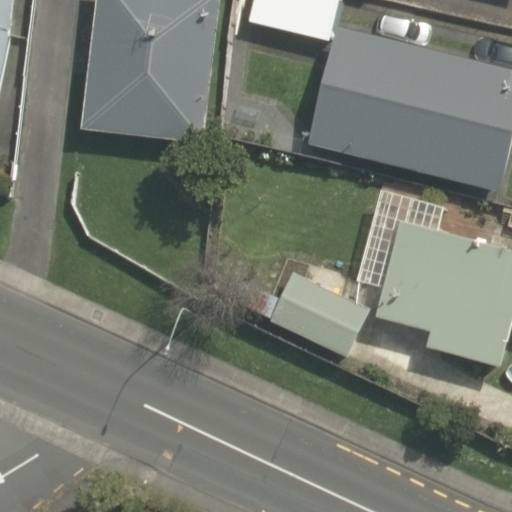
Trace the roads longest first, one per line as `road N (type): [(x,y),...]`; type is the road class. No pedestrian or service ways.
road 1 (tertiary): [(0,332),(378,511)]
road 2 (unknown): [(66,0),(27,282),(8,336)]
